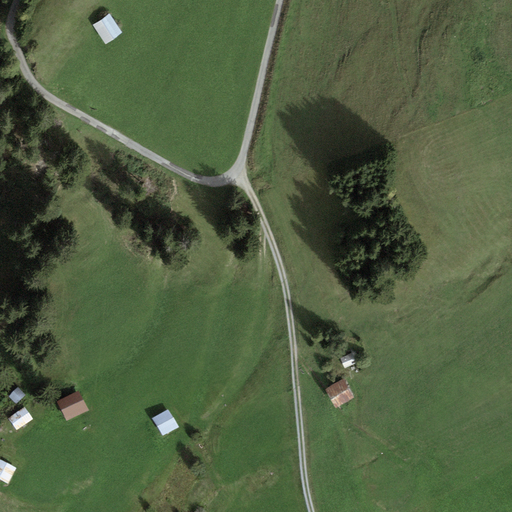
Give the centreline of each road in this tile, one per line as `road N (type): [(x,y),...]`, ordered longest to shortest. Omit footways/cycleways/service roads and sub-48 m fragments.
road 1 (unclassified): [(18,0),(15,44),(44,93),(179,171),(214,182),(239,165),(279,0)]
road 2 (track): [(312,511),(284,282),(260,214),(234,173)]
road 3 (track): [(182,422),(209,414),(252,347),(265,227)]
